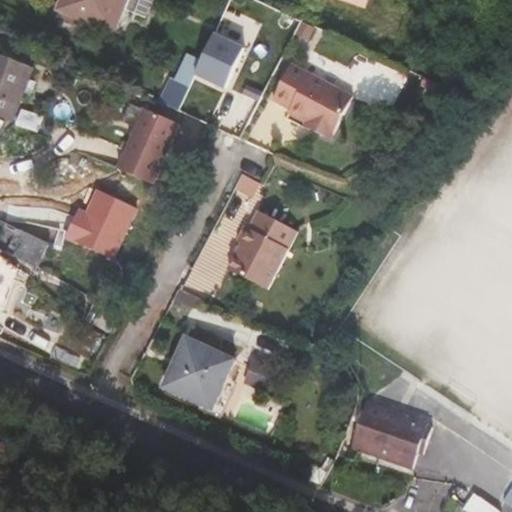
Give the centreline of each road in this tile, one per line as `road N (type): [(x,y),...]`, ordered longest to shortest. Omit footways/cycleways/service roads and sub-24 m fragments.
road 1 (residential): [(251,146),(113,416)]
road 2 (residential): [(113,416),(334,511)]
road 3 (residential): [(0,367),(113,416)]
